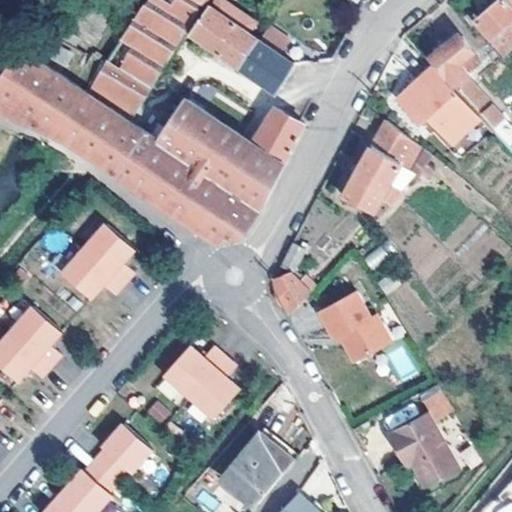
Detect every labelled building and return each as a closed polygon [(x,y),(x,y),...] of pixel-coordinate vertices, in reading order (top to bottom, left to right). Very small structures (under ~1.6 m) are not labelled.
[(190,29),(207,3),(202,0),(147,0),(137,14),(159,30),(145,50),(166,64),(174,51),(178,46),(190,29)] [(218,0),(215,4),(250,30),(257,20),(231,0),(218,0)] [(511,3),(509,0),(480,0),(471,7),(502,46),(511,37),(511,3)] [(216,49),(240,67),(261,38),(250,30),(215,4),(194,32),(216,49)] [(87,89),(130,118),(157,78),(162,70),(166,64),(145,50),(159,30),(137,14),(87,89)] [(270,25),(261,38),(240,67),(276,93),(288,76),(296,65),(278,51),(291,41),(270,25)] [(438,56),(435,59),(458,86),(470,76),(473,73),(467,65),(479,55),(463,37),(443,53),(440,48),(435,53),(438,56)] [(0,79),(0,111),(8,115),(75,146),(123,178),(186,222),(216,243),(245,238),(262,213),(275,186),(305,124),(278,105),(253,141),(239,132),(187,96),(165,126),(157,120),(150,131),(130,118),(87,89),(21,45),(0,79)] [(467,65),(473,73),(485,63),(479,55),(467,65)] [(452,148),(481,123),(436,70),(398,102),(422,130),(431,123),(452,148)] [(496,131),(507,122),(470,76),(458,86),(496,131)] [(364,206),(400,164),(417,145),(389,122),(337,183),(364,206)] [(417,145),(400,164),(407,170),(424,150),(417,145)] [(87,250),(127,284),(137,273),(124,263),(136,249),(109,225),(87,250)] [(283,304),(294,317),(316,290),(300,272),(310,253),(295,243),(286,264),(288,267),(278,279),(283,304)] [(117,296),(127,284),(87,250),(66,274),(93,297),(104,285),(117,296)] [(358,368),(396,346),(381,319),(375,323),(361,296),(323,317),(339,344),(344,341),(358,368)] [(15,332),(55,366),(64,355),(53,345),(64,332),(37,308),(15,332)] [(45,378),(55,366),(15,332),(0,349),(0,361),(22,380),(33,367),(45,378)] [(385,355),(402,382),(419,372),(401,345),(385,355)] [(168,375),(192,397),(227,357),(216,347),(205,359),(192,348),(168,375)] [(227,357),(192,397),(217,418),(241,390),(228,378),(238,367),(227,357)] [(157,399),(146,411),(160,424),(171,412),(157,399)] [(405,461),(413,457),(419,468),(418,469),(429,490),(463,473),(434,417),(393,438),(405,461)] [(99,459),(122,480),(132,469),(135,471),(155,449),(127,424),(107,446),(108,448),(99,459)] [(296,461),(301,455),(268,428),(263,435),(296,461)] [(234,511),(255,511),(296,461),(263,435),(250,451),(213,495),(234,511)] [(206,504),(213,495),(250,451),(236,439),(191,491),(206,504)] [(470,469),(482,462),(472,445),(460,452),(470,469)] [(418,469),(419,468),(413,457),(405,461),(410,471),(418,469)] [(112,491),(122,480),(99,459),(89,470),(87,469),(67,491),(90,511),(99,511),(116,494),(112,491)] [(90,511),(67,491),(49,511),(90,511)] [(317,511),(300,494),(282,511),(317,511)]
